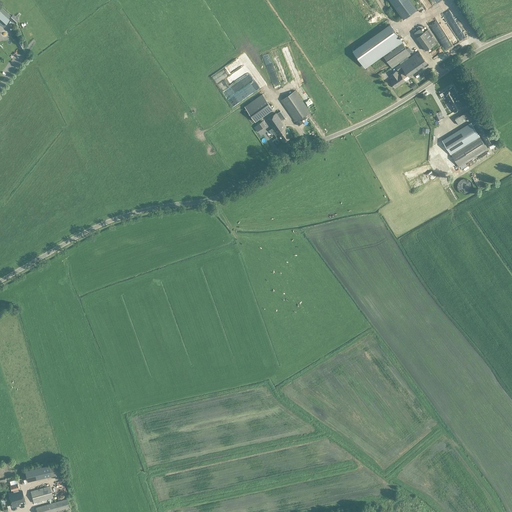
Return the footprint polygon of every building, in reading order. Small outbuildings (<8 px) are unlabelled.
[(410,0),(389,0),(404,19),(417,10),(410,0)] [(511,15),(511,0),(498,0),(509,17),(511,15)] [(0,24),(3,27),(9,20),(2,13),(0,15),(0,24)] [(408,76),(427,63),(419,51),(409,58),(407,57),(410,55),(400,41),(401,40),(390,25),(353,51),(364,67),(382,54),(392,68),(399,63),(400,64),(396,67),(399,71),(403,68),(405,71),(401,75),(400,74),(398,75),(396,71),(390,75),(393,79),(390,81),(395,88),(405,81),(403,79),(408,75),(408,76)] [(426,30),(416,37),(426,51),(436,43),(426,30)] [(443,47),(464,34),(461,30),(440,43),(443,47)] [(17,43),(21,49),(25,47),(21,40),(17,43)] [(266,69),(273,87),(280,84),(273,66),(266,69)] [(443,92),(444,95),(443,96),(444,99),(446,98),(454,112),(463,107),(451,87),(443,92)] [(299,92),(305,100),(309,98),(303,89),(299,92)] [(295,91),(281,100),(297,122),(311,113),(295,91)] [(465,91),(460,94),(472,114),(477,111),(465,91)] [(256,122),(274,109),(263,94),(245,107),(256,122)] [(313,115),(318,113),(312,103),(308,106),(313,115)] [(469,118),(466,112),(455,119),(458,125),(469,118)] [(284,142),(288,139),(292,137),(286,129),(286,128),(276,113),(267,120),(273,129),(276,132),(274,133),(277,138),(279,136),(284,142)] [(459,167),(487,149),(479,136),(478,134),(482,132),(476,122),(472,125),(471,123),(442,141),(451,154),(459,167)] [(420,128),(387,143),(391,149),(409,141),(408,140),(428,131),(426,126),(420,128)] [(419,147),(427,143),(424,136),(416,140),(419,147)] [(396,157),(413,149),(410,143),(394,152),(396,157)] [(432,144),(413,152),(416,159),(435,150),(432,144)] [(401,169),(409,164),(408,162),(415,158),(413,154),(398,162),(401,169)] [(432,158),(411,169),(414,174),(435,163),(432,158)] [(27,482),(51,476),(63,473),(60,462),(25,471),(27,482)] [(50,486),(30,491),(34,503),(53,498),(50,486)] [(15,492),(14,492),(9,494),(12,504),(13,507),(17,506),(16,503),(25,501),(22,490),(15,492)] [(67,499),(35,508),(36,511),(53,511),(69,508),(67,499)]
